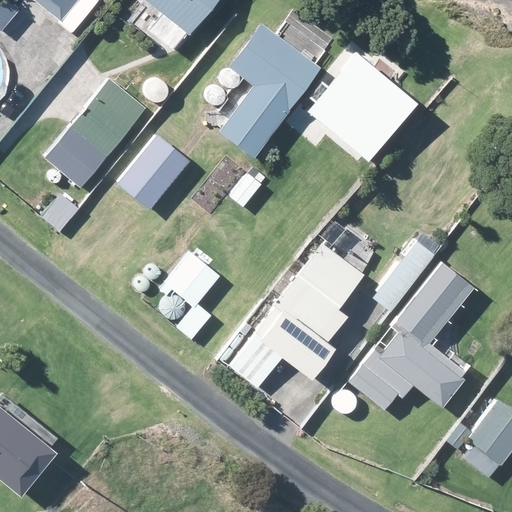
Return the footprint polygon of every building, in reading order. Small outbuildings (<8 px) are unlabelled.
[(4,0),(0,0),(0,29),(1,31),(18,10),(4,0)] [(33,0),(61,22),(68,13),(79,0),(33,0)] [(146,0),(192,33),(216,0),(146,0)] [(255,157),(289,109),(320,67),(262,26),(231,68),(256,85),(222,134),(255,157)] [(335,80),(311,110),(369,158),(417,101),(358,53),(335,80)] [(144,111),(107,81),(45,156),(82,186),(144,111)] [(155,136),(117,184),(150,209),(188,162),(155,136)] [(58,194),(40,215),(60,231),(78,210),(58,194)] [(416,240),(374,294),(391,308),(434,253),(416,240)] [(323,241),(230,364),(259,386),(281,358),(313,382),(337,351),(327,343),(349,314),(339,307),(365,273),(323,241)] [(189,254),(164,284),(191,306),(216,276),(189,254)] [(471,287),(439,264),(392,327),(400,332),(383,354),(375,348),(350,382),(386,409),(397,394),(403,399),(413,385),(442,407),(468,372),(430,343),(471,287)] [(511,409),(497,398),(469,436),(505,463),(511,453),(511,409)] [(0,407),(0,480),(20,497),(56,453),(0,407)]
